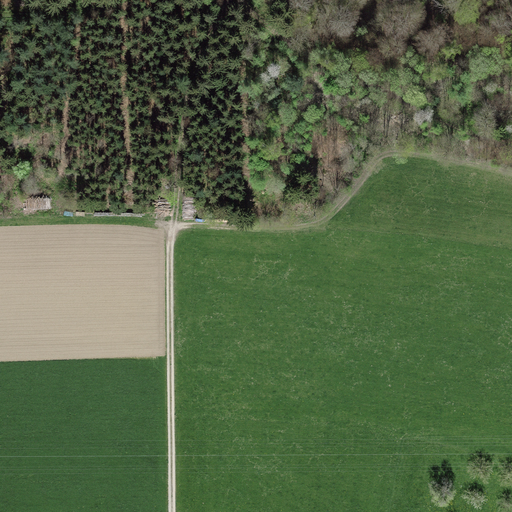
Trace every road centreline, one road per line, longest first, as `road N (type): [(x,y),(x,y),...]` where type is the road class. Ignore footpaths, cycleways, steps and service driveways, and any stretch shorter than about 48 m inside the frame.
road 1 (track): [(511,175),(401,153),(320,220),(172,225),(187,116),(227,0)]
road 2 (track): [(230,0),(311,57),(511,148)]
road 3 (track): [(172,511),(172,225),(157,223)]
